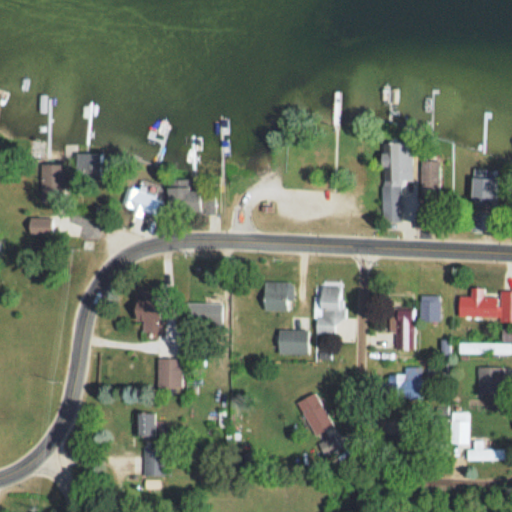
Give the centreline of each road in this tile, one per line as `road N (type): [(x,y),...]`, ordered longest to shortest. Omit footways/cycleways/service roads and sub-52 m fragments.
road 1 (tertiary): [(42,452),(69,403),(85,311),(99,280),(155,243),(511,249)]
road 2 (residential): [(369,464),(361,440),(367,245)]
road 3 (residential): [(511,476),(401,476),(369,464)]
